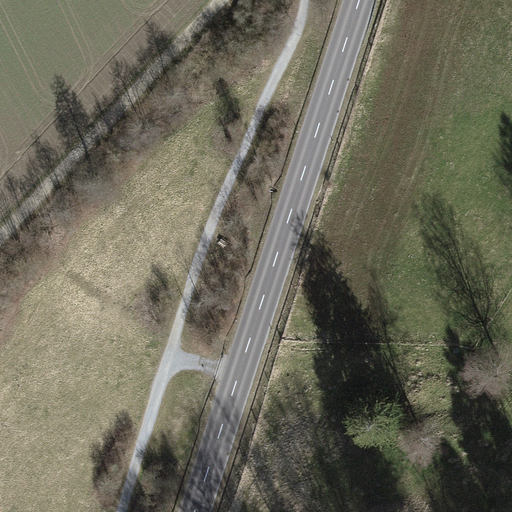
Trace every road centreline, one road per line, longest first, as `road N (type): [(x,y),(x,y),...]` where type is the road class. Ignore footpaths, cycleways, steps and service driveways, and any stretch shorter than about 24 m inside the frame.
road 1 (track): [(122,511),(206,240),(305,0)]
road 2 (secondary): [(360,0),(195,511)]
road 3 (track): [(0,239),(218,0)]
